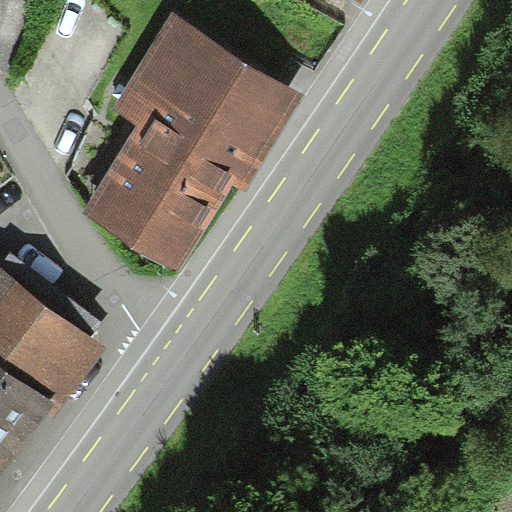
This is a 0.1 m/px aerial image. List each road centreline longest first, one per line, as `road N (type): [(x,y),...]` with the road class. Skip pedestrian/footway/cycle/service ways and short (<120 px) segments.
road 1 (secondary): [(184,355),(432,0)]
road 2 (residential): [(184,355),(142,324),(94,264),(0,105)]
road 3 (secondary): [(72,511),(184,355)]
